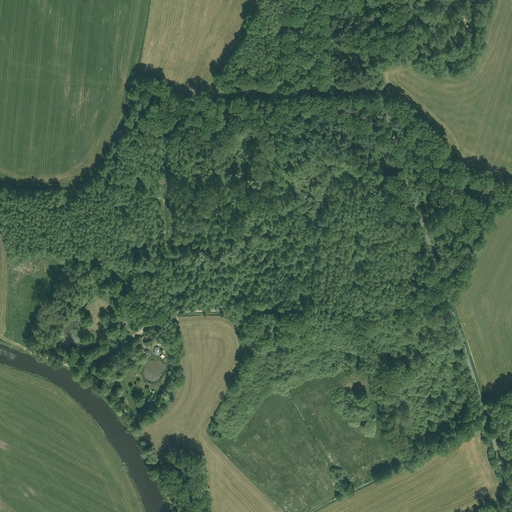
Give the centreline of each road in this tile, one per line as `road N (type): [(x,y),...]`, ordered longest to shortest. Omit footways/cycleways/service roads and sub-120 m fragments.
road 1 (unclassified): [(504,471),(346,0)]
road 2 (track): [(446,295),(162,315),(82,373)]
